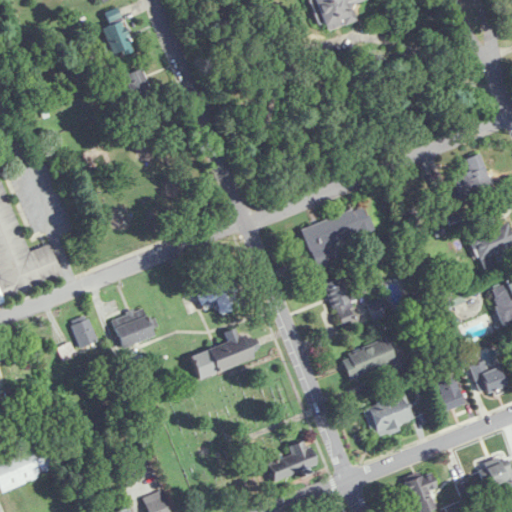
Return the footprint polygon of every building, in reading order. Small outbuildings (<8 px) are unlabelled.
[(356,22),(351,5),(365,0),(310,0),(319,24),(325,23),(327,31),(356,22)] [(103,13),(108,26),(102,28),(113,57),(132,50),(117,9),(103,13)] [(149,95),(143,70),(125,74),(131,99),(149,95)] [(493,191),(480,154),(466,160),(470,172),(448,180),(456,204),(493,191)] [(0,300),(62,275),(49,242),(29,250),(1,180),(0,180),(0,300)] [(301,229),(316,270),(331,265),(327,253),(336,250),(333,243),(373,228),(364,205),(301,229)] [(483,272),(493,268),(489,256),(511,247),(511,235),(507,223),(470,237),(483,272)] [(199,292),(202,302),(218,296),(223,311),(241,304),(236,290),(239,288),(235,277),(211,285),(212,287),(199,292)] [(355,321),(349,302),(354,300),(346,277),(324,285),(339,326),(355,321)] [(511,326),(511,281),(490,290),(504,329),(511,326)] [(110,320),(121,346),(155,332),(144,306),(110,320)] [(71,325),(80,346),(98,338),(89,317),(71,325)] [(190,356),(198,377),(253,354),(245,334),(190,356)] [(396,363),(387,339),(340,356),(349,380),(396,363)] [(487,370),(485,362),(471,365),(477,394),(505,389),(500,367),(487,370)] [(434,381),(443,411),(463,405),(454,375),(434,381)] [(363,406),(371,436),(415,424),(407,394),(363,406)] [(0,454),(0,482),(3,490),(64,464),(51,434),(0,454)] [(316,461),(310,445),(303,447),(300,440),(287,445),(290,452),(265,462),(271,479),(316,461)] [(511,482),(511,477),(506,460),(478,469),(486,491),(511,482)] [(434,489),(431,475),(406,481),(413,511),(432,511),(434,511),(429,490),(434,489)] [(142,498),(148,511),(169,511),(160,490),(142,498)]
